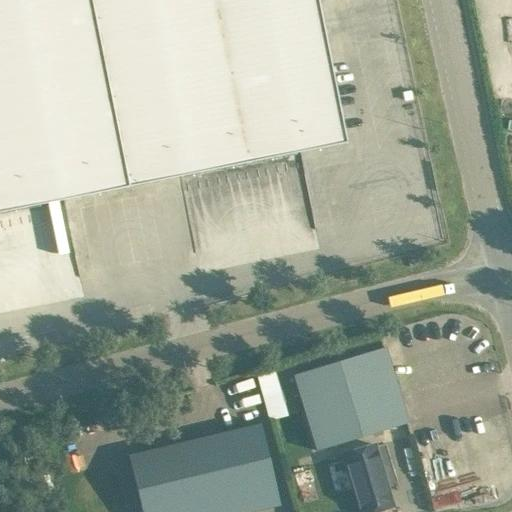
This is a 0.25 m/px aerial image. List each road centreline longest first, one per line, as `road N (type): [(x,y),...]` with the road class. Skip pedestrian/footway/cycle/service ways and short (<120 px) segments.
road 1 (unclassified): [(0,399),(394,294),(503,276)]
road 2 (unclassified): [(503,276),(442,0)]
